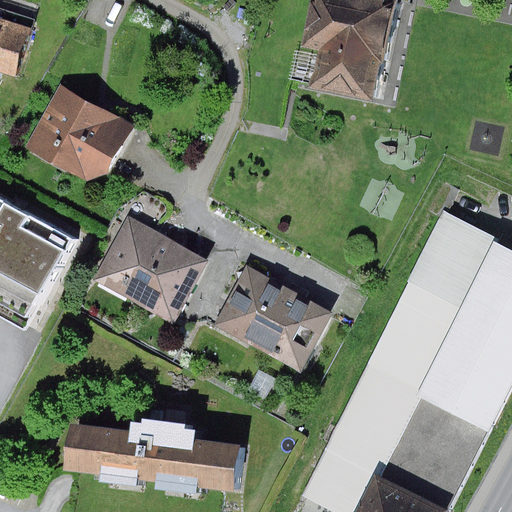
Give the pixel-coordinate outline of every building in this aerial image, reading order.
[(316,0),(307,44),(324,48),(316,87),(379,101),(401,0),(398,0),(316,0)] [(35,20),(0,7),(0,71),(16,77),(35,20)] [(136,127),(60,85),(26,147),(88,180),(111,173),(136,127)] [(436,204),(449,210),(459,190),(446,184),(436,204)] [(72,237),(0,199),(0,303),(29,318),(72,237)] [(511,248),(443,212),(303,497),(332,511),(451,511),(511,390),(511,248)] [(211,260),(129,217),(96,280),(178,323),(211,260)] [(333,314),(249,268),(217,326),(301,372),(333,314)] [(139,429),(80,422),(74,472),(225,490),(238,491),(243,448),(202,443),(204,429),(139,421),(139,429)]
